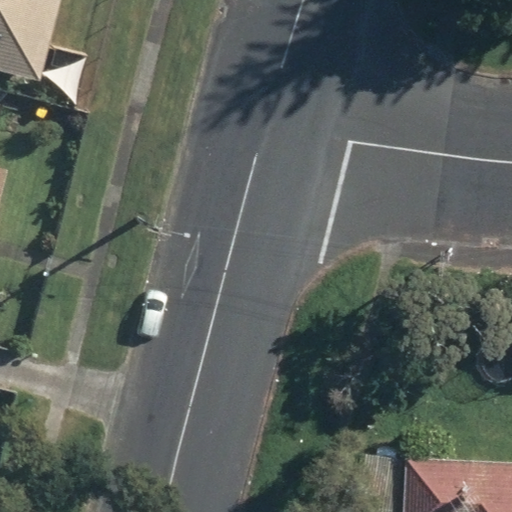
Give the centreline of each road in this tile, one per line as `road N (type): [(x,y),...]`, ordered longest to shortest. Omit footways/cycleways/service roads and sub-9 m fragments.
road 1 (tertiary): [(164,511),(266,121)]
road 2 (residential): [(266,121),(357,143),(511,162)]
road 3 (tertiary): [(266,121),(301,0)]
